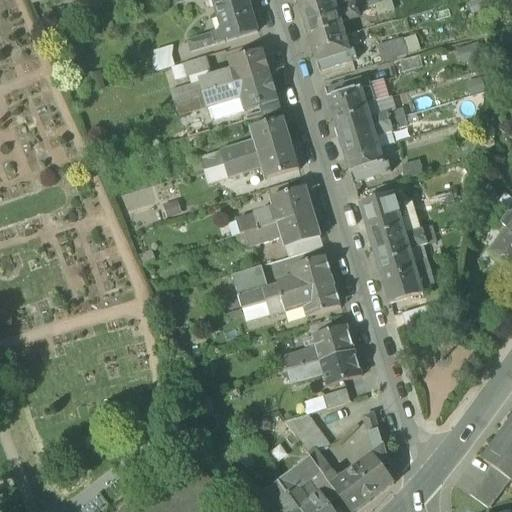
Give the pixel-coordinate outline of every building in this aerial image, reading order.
[(258,34),(247,0),(211,0),(222,34),(225,44),(258,34)] [(333,1),(333,0),(296,0),(300,11),(333,1)] [(336,9),(333,1),(300,11),(305,27),(338,17),(336,9)] [(384,4),(374,6),(378,19),(395,14),(391,1),(384,4)] [(89,2),(68,8),(73,26),(94,19),(89,2)] [(354,4),(336,9),(338,17),(356,12),(354,4)] [(356,12),(338,17),(341,25),(359,20),(356,12)] [(345,39),(341,25),(338,17),(305,27),(312,49),(345,39)] [(191,54),(225,44),(222,34),(188,44),(191,54)] [(416,38),(402,42),(407,57),(421,53),(416,38)] [(350,54),(345,39),(312,49),(317,65),(350,55),(350,54)] [(379,49),(383,64),(407,57),(402,42),(379,49)] [(478,45),(457,51),(462,67),(483,60),(478,45)] [(155,75),(164,72),(175,69),(173,59),(173,48),(154,53),(152,65),(155,75)] [(355,52),(350,54),(350,55),(317,65),(319,74),(357,62),(355,52)] [(229,64),(232,75),(237,88),(271,78),(263,53),(229,64)] [(419,58),(399,64),(403,76),(422,70),(419,58)] [(183,67),(187,80),(211,73),(207,60),(183,67)] [(168,86),(187,80),(183,67),(175,69),(164,72),(168,86)] [(100,73),(83,78),(88,96),(105,91),(100,73)] [(187,80),(190,88),(199,85),(213,81),(211,73),(187,80)] [(203,98),(237,88),(232,75),(213,81),(199,85),(203,98)] [(271,78),(237,88),(241,102),(244,114),(278,103),(271,78)] [(368,80),(363,81),(366,91),(361,92),(366,108),(373,105),(376,104),(370,87),(368,80)] [(481,80),(466,84),(470,99),(485,95),(481,80)] [(325,93),(328,101),(361,91),(361,92),(366,91),(363,81),(325,93)] [(384,82),(370,87),(376,104),(389,101),(384,82)] [(203,98),(199,85),(190,88),(170,94),(174,107),(203,98)] [(207,112),(209,112),(241,102),(237,88),(203,98),(207,110),(207,112)] [(366,108),(361,92),(361,91),(328,101),(333,118),(366,108)] [(207,110),(203,98),(174,107),(178,119),(207,110)] [(376,104),(373,105),(377,119),(388,116),(396,113),(392,100),(389,101),(376,104)] [(244,114),(241,102),(209,112),(211,119),(216,122),(244,114)] [(366,108),(370,121),(377,119),(373,105),(366,108)] [(339,139),(372,129),(370,121),(366,108),(333,118),(339,139)] [(388,116),(390,124),(405,119),(403,112),(396,113),(388,116)] [(388,116),(377,119),(370,121),(372,129),(390,124),(388,116)] [(408,128),(405,119),(390,124),(392,132),(408,128)] [(250,132),(253,144),(257,157),(292,147),(284,122),(250,132)] [(390,124),(372,129),(375,137),(392,132),(390,124)] [(379,151),(375,137),(372,129),(339,139),(346,161),(379,151)] [(392,132),(375,137),(379,151),(397,146),(392,132)] [(202,149),(198,138),(189,141),(192,152),(202,149)] [(225,167),(257,157),(253,144),(234,150),(221,154),(225,167)] [(292,147),(257,157),(262,171),(265,182),(299,172),(292,147)] [(383,166),(379,151),(346,161),(351,177),(384,167),(383,166)] [(132,158),(137,172),(149,168),(145,154),(132,158)] [(200,160),(204,173),(209,172),(225,167),(221,154),(200,160)] [(242,177),(262,171),(257,157),(225,167),(229,181),(242,177)] [(403,168),(407,182),(423,178),(419,163),(403,168)] [(388,164),(383,166),(384,167),(351,177),(353,186),(391,174),(388,164)] [(213,186),(229,181),(225,167),(209,172),(213,186)] [(381,202),(398,197),(394,186),(377,191),(381,202)] [(271,202),(274,213),(278,226),(313,216),(305,191),(271,202)] [(432,201),(435,208),(454,203),(452,195),(432,201)] [(360,209),(363,217),(396,207),(396,208),(401,207),(398,197),(381,202),(360,209)] [(178,202),(162,207),(167,222),(183,218),(178,202)] [(396,208),(401,223),(416,219),(411,203),(401,207),(396,208)] [(401,223),(396,208),(396,207),(363,217),(368,234),(401,223)] [(274,213),(255,219),(259,232),(278,226),(274,213)] [(313,216),(278,226),(283,240),(286,251),(320,241),(313,216)] [(511,216),(511,217),(502,229),(508,233),(490,257),(511,273),(511,270),(511,216)] [(245,236),(259,232),(255,219),(236,224),(240,238),(245,236)] [(420,232),(416,219),(401,223),(405,237),(420,232)] [(374,255),(407,245),(405,237),(401,223),(368,234),(374,255)] [(263,246),(283,240),(278,226),(259,232),(245,236),(250,250),(263,246)] [(425,239),(427,247),(436,245),(434,237),(431,229),(423,232),(425,239)] [(420,232),(405,237),(407,245),(425,239),(423,232),(420,232)] [(425,239),(407,245),(410,253),(424,248),(427,247),(425,239)] [(286,251),(289,261),(323,250),(320,241),(286,251)] [(414,266),(410,253),(407,245),(374,255),(381,276),(414,266)] [(424,248),(410,253),(414,266),(414,267),(427,263),(428,262),(424,248)] [(292,270),(295,281),(299,295),(333,285),(331,279),(332,279),(326,260),(292,270)] [(427,263),(414,267),(421,291),(434,288),(427,263)] [(414,267),(414,266),(381,276),(388,301),(421,291),(414,267)] [(232,278),(238,298),(268,289),(262,269),(232,278)] [(277,286),(277,287),(282,301),(299,295),(295,281),(277,286)] [(333,285),(299,295),(304,310),(307,320),(341,310),(335,291),(333,285)] [(266,305),(282,301),(277,287),(268,289),(238,298),(243,313),(250,311),(250,310),(266,305)] [(423,297),(421,291),(388,301),(390,307),(423,297)] [(299,295),(282,301),(286,314),(286,315),(304,310),(299,295)] [(452,314),(473,329),(481,317),(454,299),(452,314)] [(270,319),(286,314),(282,301),(266,305),(270,318),(270,319)] [(250,311),(253,323),(270,318),(266,305),(250,310),(250,311)] [(426,310),(430,321),(440,318),(437,306),(426,310)] [(399,318),(403,329),(430,321),(426,310),(399,318)] [(173,313),(160,316),(166,336),(178,332),(173,313)] [(310,329),(313,339),(334,333),(331,323),(310,329)] [(313,339),(316,351),(320,364),(354,354),(347,329),(334,333),(313,339)] [(316,351),(313,339),(304,342),(307,353),(316,351)] [(287,374),(320,364),(316,351),(307,353),(283,361),(284,363),(287,374)] [(354,354),(320,364),(324,377),(328,389),(345,384),(362,379),(354,354)] [(276,366),(279,377),(287,374),(284,363),(276,366)] [(291,387),(324,377),(320,364),(287,374),(291,387)] [(184,394),(187,405),(194,403),(191,392),(184,394)] [(323,399),(327,413),(351,405),(347,392),(323,399)] [(327,413),(323,399),(304,405),(308,418),(327,413)] [(374,453),(375,456),(383,449),(374,417),(364,420),(368,433),(372,432),(373,435),(369,436),(373,449),(377,448),(378,452),(374,453)] [(285,426),(308,457),(315,451),(315,452),(330,448),(308,418),(285,426)] [(511,483),(511,423),(483,463),(491,469),(511,483)] [(339,500),(348,511),(359,511),(394,486),(386,475),(390,472),(383,449),(375,456),(338,483),(331,488),(339,500)] [(321,475),(331,488),(338,483),(327,467),(323,470),(320,466),(324,463),(315,452),(315,451),(308,457),(310,461),(321,475)] [(212,511),(225,503),(193,461),(125,511),(212,511)] [(278,485),(289,499),(300,491),(314,480),(321,475),(310,461),(282,482),(278,485)] [(272,469),(269,472),(278,485),(282,482),(272,469)] [(491,469),(484,478),(504,493),(511,483),(491,469)] [(275,487),(278,485),(269,472),(268,472),(268,473),(260,479),(265,485),(275,487)] [(323,494),(332,505),(339,500),(331,488),(321,475),(314,480),(319,487),(318,487),(323,494)] [(497,502),(504,493),(484,478),(477,488),(497,502)] [(266,511),(271,511),(278,507),(289,499),(278,485),(275,487),(258,500),(266,511)] [(491,510),(497,502),(477,488),(470,498),(488,511),(491,510)] [(299,511),(310,504),(300,491),(289,499),(298,511),(299,511)] [(320,497),(310,504),(299,511),(331,511),(328,508),(320,497)] [(271,511),(298,511),(289,499),(271,511)]
